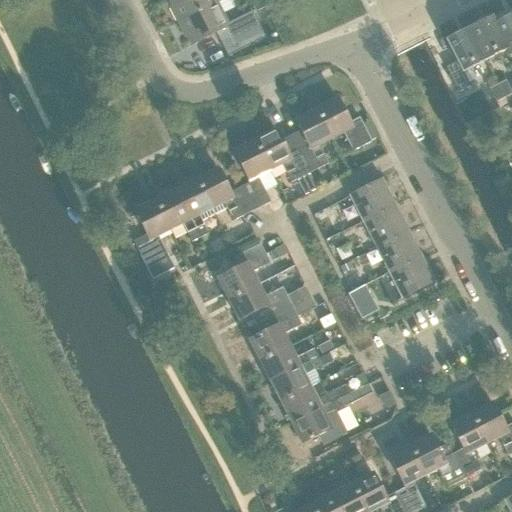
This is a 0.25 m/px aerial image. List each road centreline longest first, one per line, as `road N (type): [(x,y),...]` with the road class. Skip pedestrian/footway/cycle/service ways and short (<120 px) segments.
road 1 (residential): [(359,48),(197,98),(180,96),(154,73),(115,0)]
road 2 (unclassified): [(314,290),(280,218),(409,151)]
road 3 (unclassified): [(493,312),(409,151)]
road 4 (unclassified): [(373,375),(493,312)]
